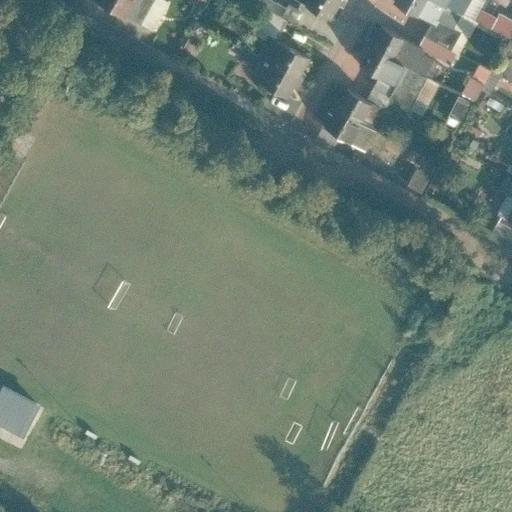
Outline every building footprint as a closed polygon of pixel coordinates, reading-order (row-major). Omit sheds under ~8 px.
[(94,0),(94,2),(140,25),(152,0),(94,0)] [(339,0),(294,0),(330,19),(339,0)] [(452,29),(461,14),(434,0),(392,0),(391,4),(430,24),(434,26),(437,22),(452,29)] [(434,0),(461,14),(468,0),(434,0)] [(255,56),(297,78),(308,57),(276,38),(286,20),(263,8),(249,32),(264,40),(255,56)] [(434,26),(430,24),(424,35),(450,50),(459,33),(452,29),(437,22),(434,26)] [(418,45),(382,25),(369,47),(424,78),(435,55),(418,45)] [(450,50),(424,35),(418,45),(435,55),(449,63),(455,53),(450,50)] [(408,110),(424,78),(369,47),(357,69),(393,88),(388,98),(408,110)] [(297,78),(255,56),(248,70),(256,75),(252,81),(286,98),(297,78)] [(475,62),(469,94),(481,97),(483,86),(499,89),(503,67),(475,62)] [(58,63),(52,75),(61,79),(67,67),(58,63)] [(335,110),(375,131),(380,123),(373,119),(380,106),(347,88),(335,110)] [(375,131),(335,110),(325,130),(365,151),(375,131)] [(8,136),(2,147),(13,153),(19,142),(8,136)] [(2,384),(0,388),(0,423),(24,435),(40,404),(2,384)]
